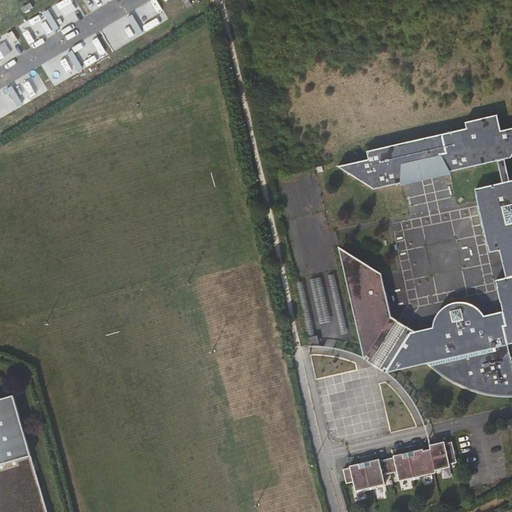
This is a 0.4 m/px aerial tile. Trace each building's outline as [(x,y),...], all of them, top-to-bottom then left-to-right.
[(43,14),(54,32),(59,29),(48,11),(43,14)] [(127,19),(138,37),(144,34),(133,15),(127,19)] [(67,54),(77,73),(83,70),(72,51),(67,54)] [(8,88),(19,106),(24,103),(14,85),(8,88)] [(497,163),(504,161),(510,159),(511,156),(511,130),(501,133),(497,117),(465,124),(467,130),(441,136),(443,143),(431,145),(430,141),(417,142),(405,146),(406,151),(395,154),(393,147),(367,154),(369,162),(338,169),(376,192),(403,185),(404,168),(441,159),(448,174),(497,163)] [(404,168),(403,185),(448,174),(441,159),(404,168)] [(509,182),(504,161),(497,163),(502,184),(509,182)] [(320,211),(311,176),(304,178),(313,213),(320,211)] [(306,214),(298,179),(287,182),(294,217),(306,214)] [(511,181),(509,182),(502,184),(474,190),(479,212),(494,209),(498,229),(484,232),(489,254),(500,252),(506,279),(495,282),(502,312),(485,316),(479,310),(471,306),(463,304),(453,305),(445,309),(438,315),(432,323),(431,329),(415,332),(392,318),(386,292),(376,294),(370,267),(341,250),(364,362),(385,375),(428,365),(433,371),(449,383),(468,392),(490,397),(511,398),(511,358),(509,347),(511,346),(511,181)] [(281,220),(288,219),(279,184),(273,185),(281,220)] [(479,212),(484,232),(498,229),(494,209),(479,212)] [(332,267),(321,219),(314,220),(325,269),(332,267)] [(307,273),(318,270),(307,222),(296,224),(307,273)] [(300,275),(289,226),(283,228),(293,276),(300,275)] [(382,275),(370,267),(376,294),(386,292),(382,275)] [(327,276),(340,336),(347,335),(334,274),(327,276)] [(319,325),(330,322),(320,278),(309,281),(319,325)] [(308,340),(309,340),(315,339),(302,282),(295,284),(308,340)] [(315,339),(309,340),(311,348),(320,349),(317,338),(315,339)] [(0,511),(44,511),(12,396),(0,398),(0,511)] [(431,446),(432,449),(438,472),(451,468),(451,466),(458,464),(453,443),(445,445),(445,443),(431,446)] [(438,472),(432,449),(424,450),(424,448),(416,450),(418,456),(411,457),(417,478),(438,472)] [(417,478),(411,457),(405,459),(403,453),(394,456),(395,458),(388,460),(391,474),(399,473),(401,483),(417,478)] [(384,476),(391,474),(388,460),(380,462),(380,460),(371,462),(372,468),(367,470),(372,490),(386,486),(384,476)] [(356,494),(372,490),(367,470),(360,471),(359,465),(350,467),(351,470),(343,471),(347,486),(354,484),(356,494)]
